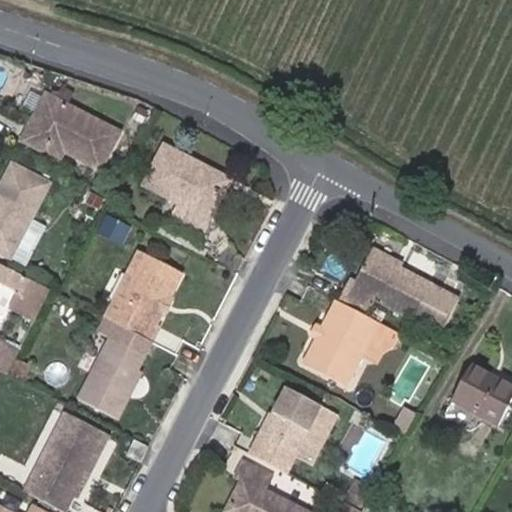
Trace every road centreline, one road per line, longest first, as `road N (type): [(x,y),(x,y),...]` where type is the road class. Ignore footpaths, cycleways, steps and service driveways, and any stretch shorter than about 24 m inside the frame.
road 1 (residential): [(327,161),(145,511)]
road 2 (residential): [(327,161),(176,80),(0,25)]
road 3 (residential): [(511,270),(327,161)]
